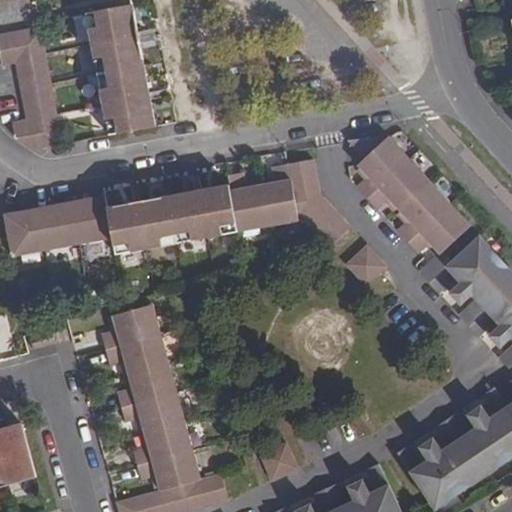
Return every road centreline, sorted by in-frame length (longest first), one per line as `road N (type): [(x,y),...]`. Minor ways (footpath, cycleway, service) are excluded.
road 1 (residential): [(325,124),(334,182),(470,354),(470,386),(381,445),(235,511)]
road 2 (residential): [(325,124),(58,174),(0,143)]
road 3 (residential): [(0,384),(52,372),(92,511)]
road 4 (residential): [(459,87),(325,124)]
